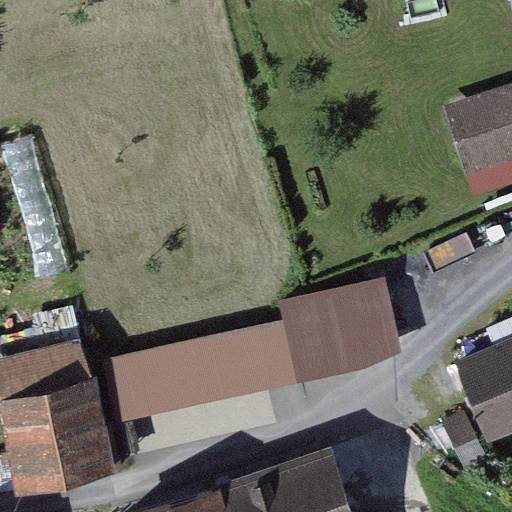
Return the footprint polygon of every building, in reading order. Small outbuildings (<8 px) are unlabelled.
[(414,103),(435,171),(511,147),(491,79),(414,103)] [(285,310),(298,368),(390,348),(373,271),(281,291),(285,310)] [(298,368),(285,310),(91,354),(104,412),(298,368)] [(511,338),(446,365),(474,436),(511,420),(511,338)] [(0,387),(0,442),(10,484),(107,461),(84,367),(0,387)] [(344,511),(326,448),(110,511),(344,511)]
